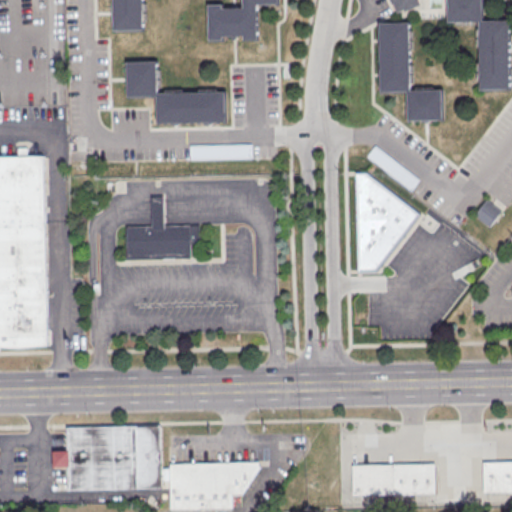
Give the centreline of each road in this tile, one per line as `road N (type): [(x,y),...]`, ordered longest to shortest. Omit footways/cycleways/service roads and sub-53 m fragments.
road 1 (primary): [(511,381),(0,393)]
road 2 (residential): [(317,136),(106,138),(91,126),(87,107),(83,0)]
road 3 (residential): [(332,386),(329,149),(317,136)]
road 4 (residential): [(317,136),(306,148),(310,386)]
road 5 (residential): [(317,136),(316,86),(331,0)]
